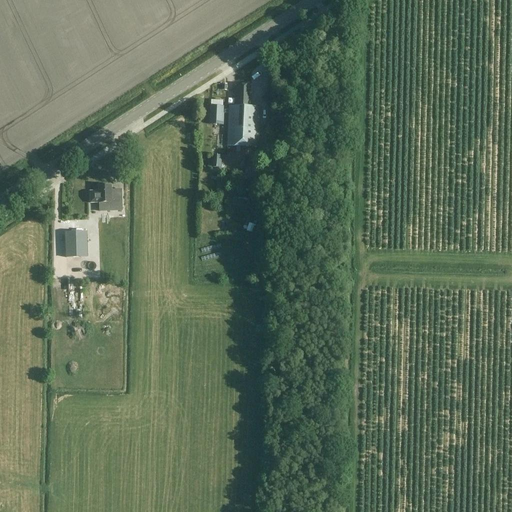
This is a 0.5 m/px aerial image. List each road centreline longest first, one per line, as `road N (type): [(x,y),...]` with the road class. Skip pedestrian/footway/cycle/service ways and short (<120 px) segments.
road 1 (track): [(368,0),(357,511)]
road 2 (tertiary): [(0,201),(314,0)]
